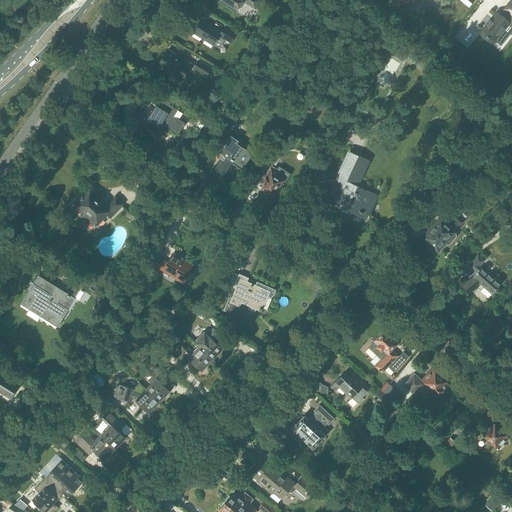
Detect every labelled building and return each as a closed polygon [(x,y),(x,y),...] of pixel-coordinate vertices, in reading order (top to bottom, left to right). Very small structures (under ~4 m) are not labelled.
[(218,0),(238,12),(243,2),(244,2),(256,10),(261,0),(218,0)] [(511,0),(505,9),(508,11),(502,17),(497,13),(491,20),(490,19),(485,25),(487,26),(481,33),(487,37),(488,38),(494,43),(495,41),(501,46),(510,35),(504,30),(511,19),(511,0)] [(193,33),(191,36),(213,49),(214,46),(221,36),(231,42),(236,34),(225,28),(222,32),(202,19),(193,33)] [(192,65),(168,50),(157,67),(182,82),(192,65)] [(213,68),(199,60),(193,69),(207,78),(213,68)] [(161,125),(173,132),(175,130),(180,132),(185,125),(185,126),(186,124),(174,116),(178,110),(170,105),(171,103),(159,96),(154,104),(151,102),(149,106),(140,100),(131,116),(140,122),(141,120),(146,124),(148,120),(159,128),(161,125)] [(219,152),(224,155),(215,169),(225,175),(232,163),(242,170),(253,154),(237,144),(239,141),(230,135),(219,152)] [(274,146),(266,159),(273,164),(281,151),(274,146)] [(329,200),(341,206),(341,204),(366,215),(376,194),(358,186),(370,161),(350,151),(334,186),(336,186),(329,200)] [(262,183),(265,184),(262,188),(273,196),(283,181),(286,183),(291,174),(279,167),(278,169),(272,166),(266,174),(267,175),(262,183)] [(86,189),(74,202),(84,213),(81,216),(88,223),(95,229),(97,226),(108,215),(111,218),(121,207),(123,205),(115,198),(106,208),(86,189)] [(445,214),(442,218),(424,237),(438,250),(445,243),(448,245),(450,244),(456,238),(457,235),(454,233),(456,231),(464,222),(459,217),(471,203),(457,191),(441,210),(445,214)] [(147,266),(155,270),(156,268),(183,284),(194,266),(173,253),(167,262),(154,254),(148,264),(147,266)] [(477,273),(473,277),(461,287),(467,295),(481,284),(492,294),(501,283),(484,268),(488,263),(485,261),(485,260),(479,255),(469,266),(477,273)] [(93,283),(80,275),(74,285),(76,286),(81,289),(91,295),(94,290),(90,288),(93,283)] [(233,296),(231,295),(224,310),(236,315),(241,302),(259,310),(261,311),(263,308),(268,296),(272,298),(275,290),(263,285),(261,288),(247,282),(248,278),(240,275),(234,287),(237,288),(233,296)] [(75,299),(75,298),(81,289),(76,286),(71,296),(39,276),(21,304),(58,327),(75,299)] [(208,336),(209,337),(199,347),(213,360),(223,349),(218,344),(223,336),(214,329),(215,329),(213,328),(208,336)] [(381,359),(375,366),(383,373),(388,367),(394,373),(408,357),(404,353),(399,357),(392,350),(398,342),(385,330),(376,339),(368,347),(381,359)] [(142,347),(148,341),(139,333),(134,340),(142,347)] [(185,360),(186,356),(202,371),(213,360),(199,347),(193,353),(188,348),(182,346),(179,358),(185,360)] [(425,363),(411,380),(449,413),(462,397),(425,363)] [(153,375),(148,380),(151,383),(146,389),(160,402),(170,391),(164,385),(169,379),(155,365),(149,372),(153,375)] [(83,379),(74,370),(69,375),(78,384),(83,379)] [(20,385),(0,372),(0,392),(11,400),(20,385)] [(351,380),(343,374),(334,384),(332,387),(334,389),(337,386),(350,399),(352,397),(358,403),(368,392),(365,389),(366,388),(354,376),(351,380)] [(396,377),(383,391),(390,397),(402,383),(396,377)] [(149,413),(160,402),(146,389),(139,382),(134,388),(123,385),(118,384),(117,385),(114,396),(132,401),(133,399),(135,399),(149,413)] [(375,395),(382,401),(387,396),(380,390),(375,395)] [(36,400),(47,407),(51,401),(41,394),(36,400)] [(292,430),(289,432),(300,442),(302,439),(303,440),(314,450),(326,436),(316,426),(317,426),(323,420),(329,425),(335,419),(319,405),(314,411),(316,413),(309,420),(304,415),(291,429),(292,430)] [(109,414),(99,424),(95,429),(115,449),(125,438),(115,428),(120,423),(109,414)] [(483,435),(496,448),(496,447),(499,450),(504,444),(502,442),(508,436),(494,424),(493,423),(487,429),(486,428),(481,433),(483,435)] [(34,433),(43,441),(48,436),(38,428),(34,433)] [(75,441),(89,455),(94,450),(105,460),(115,449),(95,429),(94,430),(100,436),(96,441),(85,430),(75,441)] [(447,435),(440,442),(449,451),(456,443),(447,435)] [(367,447),(383,461),(391,453),(375,438),(367,447)] [(407,463),(415,470),(422,462),(414,455),(407,463)] [(62,459),(45,478),(63,495),(67,490),(72,494),(85,481),(62,459)] [(262,484),(273,493),(270,496),(278,503),(281,499),(281,500),(290,490),(294,493),(296,489),(306,498),(315,487),(302,476),(295,485),(265,460),(255,472),(265,481),(262,484)] [(35,489),(39,493),(32,500),(44,511),(54,511),(58,508),(54,504),(63,495),(45,478),(35,489)] [(499,495),(503,500),(504,499),(508,503),(511,498),(511,491),(511,490),(504,489),(500,494),(499,495)] [(486,501),(487,502),(485,504),(493,511),(503,500),(499,495),(500,494),(495,490),(486,501)] [(233,493),(226,502),(237,511),(257,511),(258,511),(257,511),(257,510),(251,505),(252,503),(251,503),(254,499),(245,492),(241,496),(240,495),(238,497),(233,493)] [(237,511),(226,502),(218,511),(219,511),(237,511)] [(276,511),(264,502),(259,508),(264,511),(276,511)]
